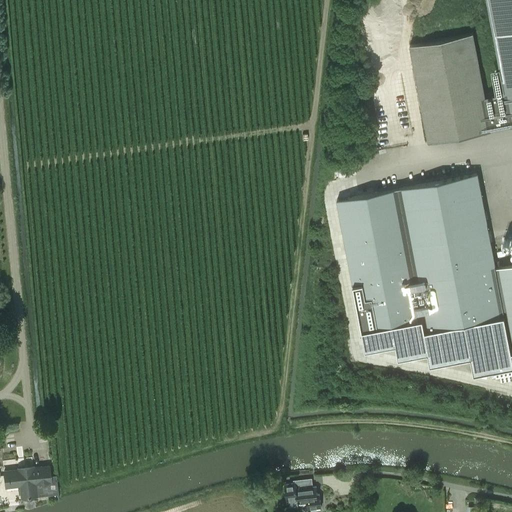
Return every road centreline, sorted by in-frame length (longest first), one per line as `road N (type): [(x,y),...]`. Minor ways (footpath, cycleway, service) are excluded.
road 1 (unknown): [(511,145),(355,183),(340,188),(336,202),(361,351),(511,388)]
road 2 (unclassified): [(68,463),(62,417),(25,399),(0,107)]
road 3 (track): [(511,442),(426,424),(295,425)]
road 4 (unclassified): [(326,477),(392,473),(511,498)]
